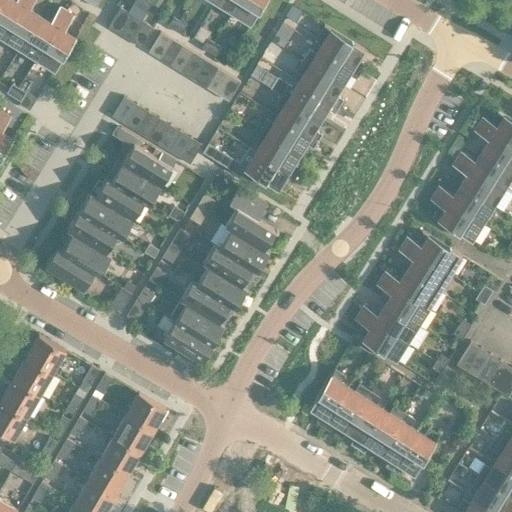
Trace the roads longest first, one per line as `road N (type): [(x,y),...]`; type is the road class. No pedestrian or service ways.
road 1 (residential): [(225,411),(290,299),(383,193),(460,41)]
road 2 (residential): [(0,262),(118,71),(132,69),(206,113)]
road 3 (residential): [(225,411),(0,279)]
road 4 (residential): [(394,511),(225,411)]
